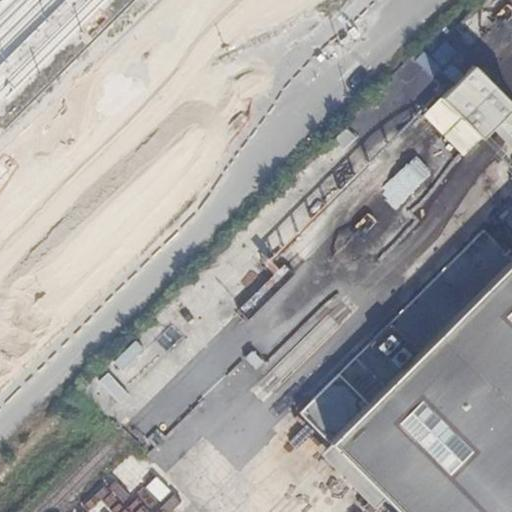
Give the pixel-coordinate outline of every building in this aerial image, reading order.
[(328,143),(354,171),(368,158),(342,130),(328,143)] [(400,214),(438,165),(415,147),(376,196),(400,214)] [(511,511),(511,259),(482,230),(299,414),(396,511),(511,511)] [(112,360),(123,374),(145,355),(133,342),(112,360)] [(114,405),(125,398),(108,372),(98,379),(114,405)]
